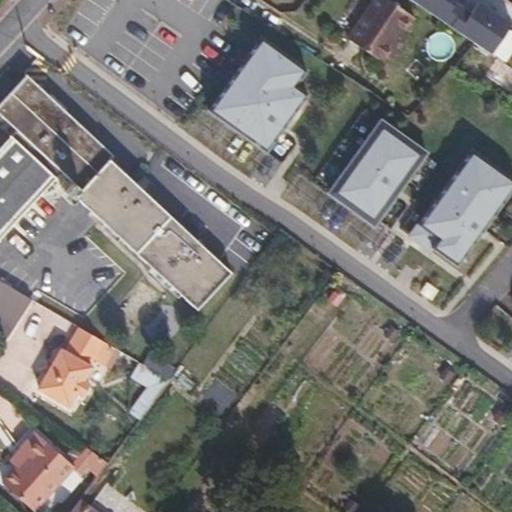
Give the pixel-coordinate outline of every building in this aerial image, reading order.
[(385,65),(406,33),(415,18),(386,0),(374,0),(348,41),(385,65)] [(294,80),(305,64),(261,33),(210,105),(267,145),(307,89),(294,80)] [(410,36),(406,33),(385,65),(388,68),(410,36)] [(114,155),(27,75),(0,105),(0,114),(17,130),(0,148),(0,240),(64,173),(74,184),(66,193),(73,200),(76,197),(198,309),(232,274),(109,160),(114,155)] [(378,224),(429,147),(380,115),(329,192),(378,224)] [(456,265),(511,181),(511,174),(470,146),(410,234),(456,265)] [(33,300),(0,280),(0,285),(31,303),(33,300)] [(31,303),(0,285),(0,331),(10,338),(31,303)] [(209,325),(232,341),(253,312),(230,295),(209,325)] [(103,343),(79,330),(67,350),(63,349),(39,387),(67,405),(76,391),(83,396),(90,384),(83,380),(92,366),(91,363),(103,343)] [(132,377),(140,363),(124,355),(117,368),(132,377)] [(160,392),(169,380),(140,363),(132,377),(149,386),(160,392)] [(140,419),(160,392),(149,386),(131,412),(140,419)] [(19,450),(36,432),(31,428),(14,446),(19,450)] [(26,457),(17,468),(3,483),(35,511),(74,466),(36,432),(19,450),(26,457)] [(10,461),(17,468),(26,457),(19,450),(10,461)] [(95,511),(80,501),(71,511),(95,511)]
